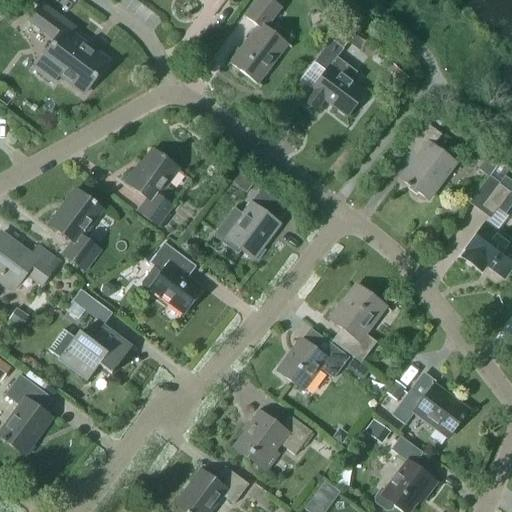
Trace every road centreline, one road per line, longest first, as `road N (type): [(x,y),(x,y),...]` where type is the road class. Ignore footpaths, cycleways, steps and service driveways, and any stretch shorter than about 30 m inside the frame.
road 1 (residential): [(71,511),(143,426),(199,387),(267,315),(345,215)]
road 2 (residential): [(345,215),(185,98),(154,100),(0,185)]
road 3 (residential): [(511,396),(401,259),(345,215)]
